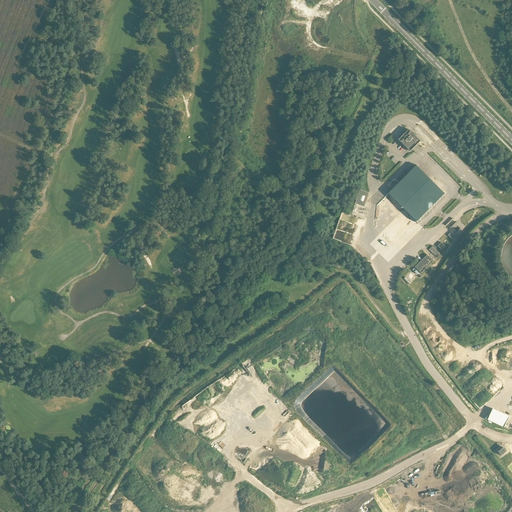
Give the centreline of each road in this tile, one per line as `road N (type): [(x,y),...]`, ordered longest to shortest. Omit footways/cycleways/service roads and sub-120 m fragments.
road 1 (track): [(409,332),(399,333),(349,274),(331,275),(177,389),(92,511)]
road 2 (track): [(428,0),(387,39),(353,115),(331,122),(301,190),(233,145)]
road 3 (track): [(215,197),(183,342),(125,437)]
road 4 (track): [(0,228),(39,152),(91,0)]
road 5 (track): [(471,420),(440,449),(291,511)]
road 6 (track): [(263,0),(215,197)]
road 7 (tertiary): [(511,140),(371,0)]
road 8 (unknown): [(410,166),(425,160),(451,186),(415,231),(429,234)]
